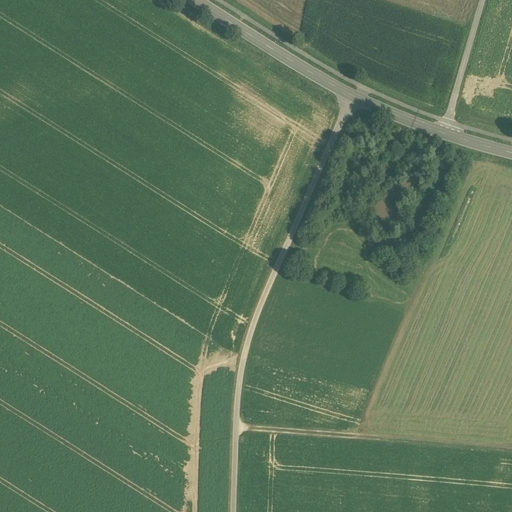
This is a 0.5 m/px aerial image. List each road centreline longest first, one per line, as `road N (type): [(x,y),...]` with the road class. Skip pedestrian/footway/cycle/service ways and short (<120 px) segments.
road 1 (track): [(232,511),(244,352),(338,122),(367,89)]
road 2 (tertiary): [(196,0),(359,99),(511,154)]
road 3 (track): [(511,448),(235,427)]
road 4 (track): [(462,192),(358,436)]
road 5 (track): [(483,0),(448,123)]
